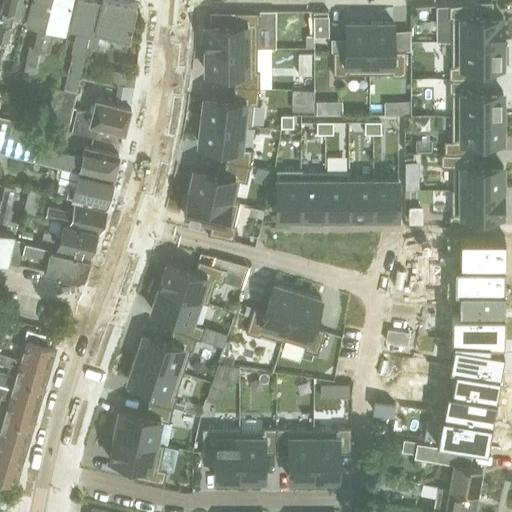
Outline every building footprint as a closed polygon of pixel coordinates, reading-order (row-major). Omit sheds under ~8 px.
[(2,0),(0,11),(0,37),(8,40),(15,9),(23,11),(25,0),(2,0)] [(50,0),(29,0),(25,19),(35,22),(26,62),(35,64),(50,0)] [(70,0),(50,0),(35,64),(44,66),(52,36),(62,38),(70,0)] [(81,26),(73,61),(82,64),(86,44),(91,27),(96,0),(74,0),(69,23),(81,26)] [(86,44),(98,47),(102,30),(111,32),(108,44),(125,48),(136,3),(125,0),(100,0),(94,28),(91,27),(86,44)] [(448,3),(448,16),(451,16),(451,40),(502,40),(502,16),(473,15),(474,0),(448,3)] [(329,9),(316,9),(316,33),(329,33),(329,9)] [(205,23),(205,47),(257,47),(257,24),(259,25),(259,10),(234,10),(234,23),(205,23)] [(333,49),(333,75),(347,75),(347,72),(369,72),(369,21),(345,21),(345,49),(333,49)] [(369,21),(369,72),(391,72),(391,75),(405,75),(405,49),(393,49),(393,21),(369,21)] [(448,77),(474,77),(474,65),(502,65),(502,40),(451,40),(451,63),(448,63),(448,77)] [(205,47),(205,69),(234,69),(234,85),(259,86),(259,69),(257,69),(257,47),(205,47)] [(299,72),(312,72),(312,49),(299,49),(299,72)] [(109,81),(133,85),(135,74),(110,69),(109,81)] [(53,82),(43,124),(58,127),(66,129),(72,106),(75,91),(79,74),(70,72),(67,86),(66,86),(53,82)] [(448,77),(448,91),(451,91),(451,114),(502,114),(502,89),(474,89),(474,77),(448,77)] [(204,97),(201,119),(243,123),(243,125),(251,126),(253,102),(257,103),(259,86),(234,85),(232,100),(204,97)] [(71,130),(95,136),(98,124),(124,130),(130,105),(92,96),(88,110),(76,107),(71,130)] [(317,99),(317,112),(326,112),(326,99),(317,99)] [(401,99),(401,112),(410,112),(410,99),(401,99)] [(84,145),(80,158),(52,150),(58,127),(43,124),(0,113),(0,149),(58,164),(79,169),(113,177),(116,166),(119,164),(120,158),(118,155),(119,153),(84,145)] [(281,114),(281,126),(293,126),(293,114),(281,114)] [(443,138),(443,151),(474,151),(474,139),(502,139),(502,114),(451,114),(451,138),(443,138)] [(201,119),(199,141),(228,144),(226,160),(250,164),(252,147),(240,146),(243,125),(243,123),(201,119)] [(317,121),(317,133),(325,133),(325,121),(317,121)] [(325,121),(325,133),(333,133),(333,121),(325,121)] [(365,121),(365,133),(373,133),(373,121),(365,121)] [(373,121),(373,133),(381,133),(381,121),(373,121)] [(440,151),(440,165),(452,165),(452,187),(452,188),(502,188),(502,163),(474,163),(474,151),(443,151),(440,151)] [(194,167),(189,190),(234,201),(235,200),(240,179),(246,181),(250,164),(226,160),(222,173),(194,167)] [(61,180),(70,182),(67,195),(74,197),(81,199),(82,194),(107,200),(109,190),(113,188),(114,182),(112,179),(113,177),(79,169),(58,164),(56,171),(61,180)] [(276,168),(276,216),(292,216),(298,216),(301,216),(301,169),(302,169),(302,168),(276,168)] [(301,169),(301,216),(303,216),(310,216),(325,216),(325,169),(302,169),(301,169)] [(325,169),(325,216),(327,216),(334,216),(349,216),(349,177),(350,177),(350,169),(325,169)] [(349,177),(349,216),(364,216),(370,216),(373,216),(373,177),(350,177),(349,177)] [(373,177),(373,216),(375,216),(382,216),(398,216),(398,177),(373,177)] [(3,184),(0,196),(0,200),(11,203),(15,186),(3,184)] [(28,186),(23,210),(35,213),(37,203),(37,202),(40,189),(28,186)] [(448,212),(448,226),(474,226),(474,213),(502,213),(502,188),(452,188),(452,187),(451,187),(451,212),(448,212)] [(189,190),(183,213),(211,220),(208,232),(233,238),(236,224),(234,224),(239,201),(235,200),(234,201),(189,190)] [(71,210),(47,204),(45,215),(64,219),(99,227),(106,207),(107,205),(81,199),(74,197),(71,210)] [(410,205),(410,221),(424,221),(424,205),(410,205)] [(0,206),(0,258),(7,260),(13,236),(16,220),(8,218),(11,209),(0,206)] [(256,206),(254,215),(262,217),(264,208),(256,206)] [(95,240),(99,227),(64,219),(60,232),(45,229),(43,239),(88,249),(91,240),(95,240)] [(20,226),(18,237),(25,239),(28,239),(31,229),(20,226)] [(426,234),(425,245),(433,246),(436,234),(426,234)] [(450,261),(502,261),(502,234),(450,234),(450,261)] [(89,253),(28,239),(25,239),(18,237),(13,236),(7,260),(21,263),(23,251),(46,257),(43,268),(78,276),(85,272),(89,253)] [(415,272),(417,260),(401,257),(398,269),(415,272)] [(167,261),(159,285),(199,298),(198,299),(208,302),(215,279),(222,281),(227,268),(198,259),(194,270),(167,261)] [(444,261),(444,286),(450,286),(450,285),(502,285),(502,261),(450,261),(444,261)] [(419,274),(417,285),(426,285),(428,276),(419,274)] [(397,281),(395,293),(415,297),(417,285),(397,281)] [(253,306),(246,330),(259,334),(260,332),(283,339),(284,338),(283,337),(297,290),(273,283),(267,304),(265,310),(263,309),(253,306)] [(159,285),(151,309),(176,317),(172,329),(196,336),(196,337),(201,338),(205,325),(191,321),(198,299),(199,298),(159,285)] [(450,286),(450,309),(502,309),(502,285),(450,285),(450,286)] [(297,290),(283,337),(284,338),(305,344),(304,348),(317,352),(325,328),(315,325),(313,324),(315,319),(321,297),(297,290)] [(450,309),(450,337),(452,337),(452,336),(500,339),(502,339),(502,309),(450,309)] [(410,321),(408,332),(417,334),(419,323),(410,321)] [(388,328),(386,341),(406,344),(408,332),(388,328)] [(24,338),(19,357),(49,366),(55,347),(48,345),(51,336),(27,329),(24,338)] [(144,332),(135,355),(183,371),(190,349),(192,349),(196,337),(196,336),(172,329),(168,340),(144,332)] [(452,337),(447,363),(453,364),(453,363),(498,370),(502,346),(498,345),(499,339),(500,339),(452,336),(452,337)] [(44,385),(49,366),(19,357),(0,351),(0,361),(17,366),(14,376),(44,385)] [(135,355),(127,379),(152,388),(147,401),(172,407),(177,394),(175,393),(183,371),(135,355)] [(450,386),(450,387),(494,394),(498,370),(453,363),(453,364),(450,386)] [(0,393),(38,405),(44,385),(14,376),(10,387),(0,384),(0,393)] [(399,379),(397,390),(406,391),(408,381),(399,379)] [(339,383),(339,396),(349,396),(349,383),(339,383)] [(223,389),(210,384),(205,398),(219,403),(223,389)] [(441,409),(441,410),(490,418),(494,394),(450,387),(450,386),(445,385),(441,409)] [(33,424),(38,405),(0,393),(0,402),(5,404),(2,415),(33,424)] [(376,399),(374,411),(392,414),(394,403),(376,399)] [(119,408),(114,432),(155,441),(160,419),(170,421),(172,407),(147,401),(145,413),(119,408)] [(440,409),(436,439),(486,447),(490,418),(441,410),(441,409),(440,409)] [(0,435),(27,443),(33,424),(2,415),(0,423),(0,435)] [(202,426),(202,451),(214,451),(214,477),(239,477),(239,430),(240,430),(240,425),(202,426)] [(314,427),(313,477),(338,477),(339,451),(351,451),(351,425),(337,425),(337,427),(314,427)] [(239,430),(239,477),(264,477),(264,451),(276,451),(276,426),(263,426),(263,430),(240,430),(239,430)] [(276,426),(276,451),(288,451),(288,477),(313,477),(314,427),(290,427),(290,426),(276,426)] [(114,432),(109,457),(137,463),(134,475),(164,482),(167,468),(159,467),(165,443),(155,441),(114,432)] [(0,456),(21,463),(27,443),(0,435),(0,456)] [(413,456),(444,462),(453,463),(448,487),(476,493),(481,468),(482,467),(468,465),(471,450),(472,450),(456,447),(456,449),(405,439),(403,448),(414,450),(413,456)] [(16,482),(21,463),(0,456),(0,486),(6,489),(9,480),(16,482)] [(472,511),(476,493),(448,487),(422,483),(420,492),(436,495),(433,511),(435,511),(438,511),(472,511)]
